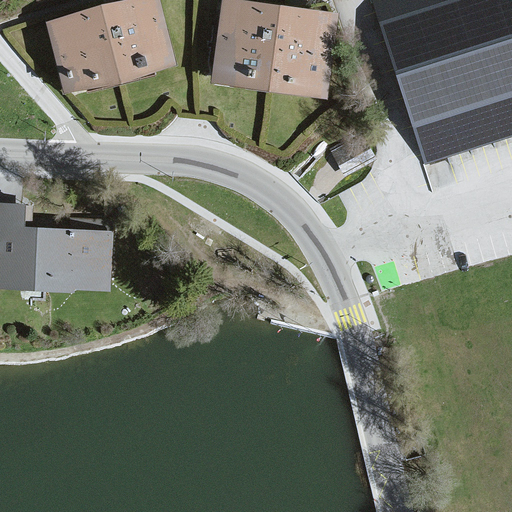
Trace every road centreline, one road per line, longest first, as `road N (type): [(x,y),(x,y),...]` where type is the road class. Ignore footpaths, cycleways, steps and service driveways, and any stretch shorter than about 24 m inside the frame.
road 1 (tertiary): [(393,511),(356,335),(304,226),(226,173),(79,157)]
road 2 (residential): [(79,157),(73,133),(0,47)]
